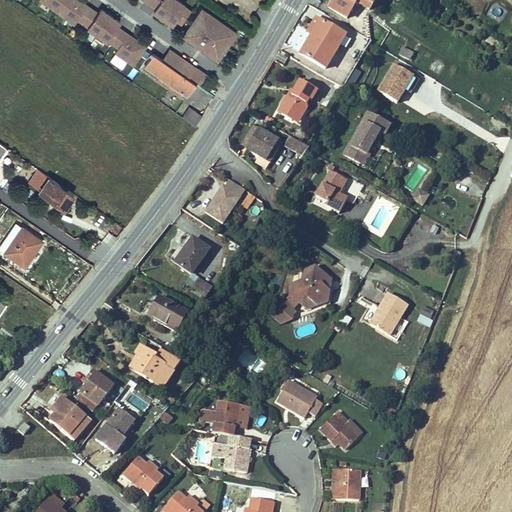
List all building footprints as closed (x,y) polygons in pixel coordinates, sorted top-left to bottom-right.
[(40,0),(57,11),(64,0),(40,0)] [(83,2),(79,0),(64,0),(57,11),(74,23),(79,17),(87,5),(83,2)] [(152,0),(150,4),(155,8),(161,0),(152,0)] [(175,0),(161,0),(155,8),(153,11),(163,18),(175,0)] [(186,5),(177,0),(175,0),(163,18),(172,24),(176,19),(183,8),(186,5)] [(369,11),(375,0),(332,0),(328,8),(346,19),(355,3),(369,11)] [(87,5),(79,17),(84,21),(92,9),(87,5)] [(183,8),(176,19),(182,23),(189,12),(183,8)] [(98,13),(92,9),(84,21),(90,24),(98,13)] [(97,34),(110,15),(101,9),(98,13),(90,24),(88,28),(97,34)] [(207,12),(204,9),(199,17),(202,20),(207,12)] [(207,12),(202,20),(199,17),(186,36),(220,60),(233,41),(229,38),(235,31),(207,12)] [(120,22),(110,15),(97,34),(107,41),(109,38),(117,26),(120,22)] [(345,36),(320,21),(315,29),(318,31),(313,38),(336,52),(345,36)] [(122,30),(117,26),(109,38),(114,42),(122,30)] [(122,30),(114,42),(120,45),(128,34),(122,30)] [(238,33),(235,31),(229,38),(233,41),(238,33)] [(133,64),(146,46),(128,34),(120,45),(115,52),(133,64)] [(313,38),(311,37),(305,47),(307,48),(313,38)] [(336,52),(313,38),(307,48),(305,47),(300,55),(325,69),(336,52)] [(402,49),(399,57),(410,61),(413,52),(402,49)] [(188,95),(196,83),(180,72),(153,53),(144,65),(158,75),(181,91),(188,95)] [(187,61),(180,72),(196,83),(204,73),(187,61)] [(413,76),(394,65),(377,91),(397,103),(413,76)] [(361,73),(354,69),(347,82),(353,85),(361,73)] [(181,91),(158,75),(156,79),(178,94),(181,91)] [(306,109),(305,105),(308,100),(311,101),(317,91),(300,81),(293,93),(291,96),(289,95),(282,106),(286,108),(281,115),(281,116),(291,122),(292,121),(296,114),(301,117),(306,109)] [(202,115),(190,107),(183,117),(195,126),(202,115)] [(389,125),(367,113),(348,146),(368,158),(375,146),(372,145),(374,141),(377,142),(382,134),(384,135),(389,125)] [(301,117),(296,114),(292,121),(297,124),(301,117)] [(246,150),(258,130),(254,127),(241,147),(246,150)] [(273,149),(277,141),(259,130),(258,130),(246,150),(258,158),(269,164),(277,152),(273,149)] [(302,158),(308,149),(289,137),(283,146),(302,158)] [(277,152),(281,144),(277,141),(273,149),(277,152)] [(363,167),(368,158),(348,146),(343,155),(363,167)] [(269,164),(258,158),(254,163),(265,170),(269,164)] [(337,191),(344,179),(332,172),(334,168),(329,165),(327,170),(330,171),(315,197),(326,203),(325,205),(339,213),(347,200),(338,195),(333,192),(335,189),(337,191)] [(40,190),(49,176),(38,168),(28,182),(40,190)] [(74,193),(49,176),(40,190),(39,190),(60,204),(64,198),(68,201),(74,193)] [(346,181),(344,179),(337,191),(335,189),(333,192),(338,195),(346,181)] [(225,188),(223,186),(216,197),(218,198),(216,200),(214,199),(205,213),(222,225),(245,191),(230,181),(225,188)] [(428,196),(423,193),(420,197),(416,195),(412,200),(422,206),(428,196)] [(254,198),(249,194),(241,206),(246,210),(254,198)] [(64,198),(60,204),(64,207),(68,201),(64,198)] [(0,248),(5,252),(22,227),(16,222),(0,245),(0,248)] [(25,266),(42,240),(22,227),(5,252),(25,266)] [(209,251),(192,239),(175,263),(191,275),(209,251)] [(314,268),(303,271),(301,282),(292,285),(290,296),(284,302),(293,309),(298,303),(308,300),(316,307),(327,303),(329,292),(321,285),(323,275),(314,268)] [(301,282),(303,271),(293,274),(292,285),(301,282)] [(192,289),(199,280),(192,275),(185,284),(192,289)] [(330,281),(323,275),(321,285),(329,292),(330,281)] [(205,298),(212,289),(199,280),(192,289),(205,298)] [(407,306),(388,295),(370,325),(389,336),(407,306)] [(186,315),(159,298),(148,317),(175,333),(186,315)] [(308,300),(298,303),(306,310),(316,307),(308,300)] [(293,309),(284,302),(274,306),(272,317),(281,324),(291,320),(293,309)] [(433,312),(423,307),(420,314),(430,319),(433,312)] [(247,348),(251,340),(240,335),(236,342),(247,348)] [(137,356),(135,358),(140,361),(133,371),(152,383),(157,375),(167,381),(179,363),(159,351),(155,357),(140,346),(135,354),(137,356)] [(246,349),(237,362),(257,375),(266,363),(246,349)] [(140,361),(135,358),(128,368),(133,371),(140,361)] [(113,387),(93,372),(87,380),(89,382),(87,385),(81,393),(98,406),(113,387)] [(157,375),(152,383),(161,389),(167,381),(157,375)] [(283,392),(277,402),(285,407),(287,405),(298,412),(297,414),(296,415),(304,420),(308,413),(315,417),(322,405),(315,401),(316,399),(288,382),(288,383),(283,392)] [(81,393),(76,400),(92,413),(98,406),(81,393)] [(91,422),(62,398),(50,413),(54,417),(49,422),(74,442),(91,422)] [(212,411),(209,424),(213,425),(211,434),(215,435),(228,437),(233,438),(235,429),(246,430),(249,408),(217,402),(215,412),(212,411)] [(287,405),(285,407),(297,414),(298,412),(287,405)] [(134,422),(118,410),(95,441),(114,455),(125,441),(121,438),(134,422)] [(212,411),(202,410),(200,422),(209,424),(212,411)] [(165,413),(161,419),(167,425),(172,419),(165,413)] [(336,414),(320,430),(332,442),(334,440),(339,444),(346,451),(357,439),(344,427),(346,425),(336,414)] [(137,425),(134,422),(121,438),(125,441),(137,425)] [(361,434),(349,422),(346,425),(344,427),(357,439),(361,434)] [(30,429),(24,424),(18,431),(24,436),(30,429)] [(215,435),(213,444),(224,446),(227,447),(228,437),(215,435)] [(249,451),(251,441),(233,438),(228,437),(227,447),(224,446),(221,459),(225,459),(223,470),(247,474),(249,463),(245,462),(246,459),(250,460),(251,451),(249,451)] [(221,459),(224,446),(213,444),(211,457),(221,459)] [(138,458),(122,476),(140,491),(141,490),(148,496),(163,479),(156,473),(158,470),(149,462),(146,465),(138,458)] [(360,472),(332,470),(331,500),(359,501),(360,472)] [(178,493),(163,511),(200,511),(196,508),(198,505),(189,497),(186,500),(178,493)] [(51,495),(48,499),(57,506),(54,509),(56,511),(59,508),(60,509),(63,505),(51,495)] [(57,506),(48,499),(36,511),(63,511),(60,509),(59,508),(56,511),(54,509),(57,506)] [(272,511),(274,503),(251,499),(249,509),(246,508),(244,511),(272,511)] [(198,505),(196,508),(200,511),(205,511),(210,506),(203,500),(198,505)]
